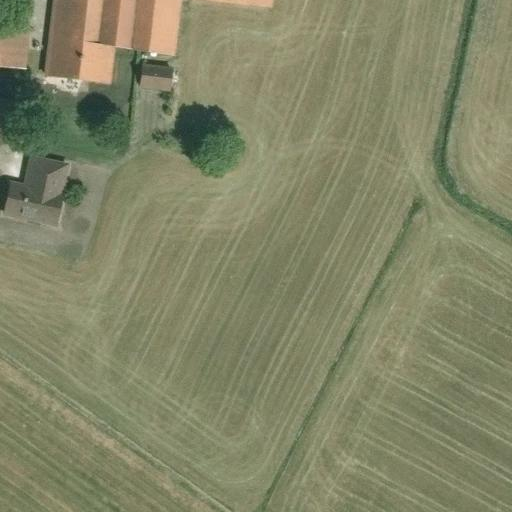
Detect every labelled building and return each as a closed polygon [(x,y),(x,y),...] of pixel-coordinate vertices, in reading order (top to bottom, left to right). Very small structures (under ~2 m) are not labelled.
[(177,0),(56,0),(47,76),(106,83),(110,48),(171,55),(177,0)] [(0,66),(25,69),(29,27),(0,24),(0,66)] [(141,64),(138,89),(170,93),(173,68),(141,64)] [(0,125),(15,126),(15,101),(0,100),(0,125)] [(66,166),(32,159),(26,188),(11,184),(10,189),(6,192),(4,200),(7,204),(4,214),(55,225),(62,196),(60,195),(66,166)]
